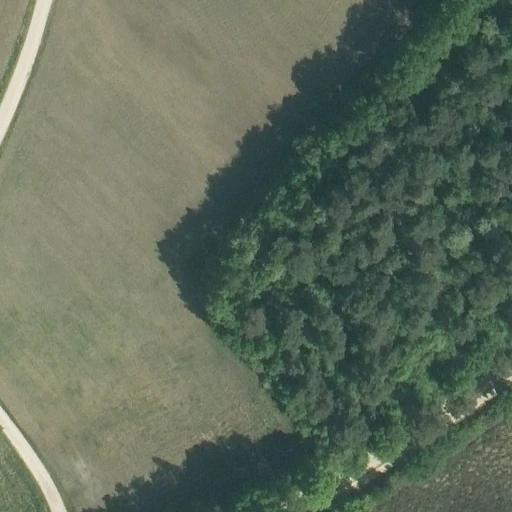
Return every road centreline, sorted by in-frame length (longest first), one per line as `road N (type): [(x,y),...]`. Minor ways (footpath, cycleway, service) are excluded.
road 1 (track): [(271,511),(355,484),(511,370)]
road 2 (track): [(0,134),(46,0)]
